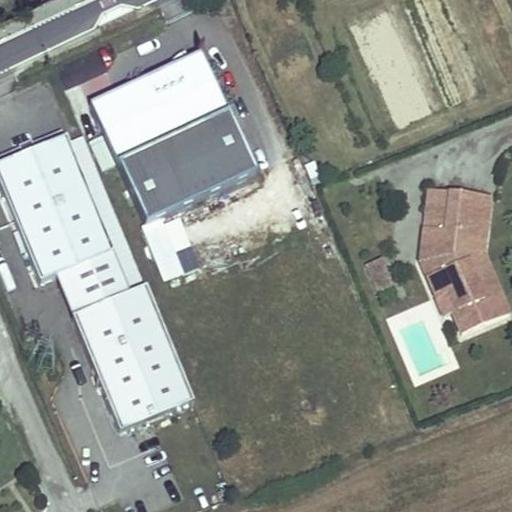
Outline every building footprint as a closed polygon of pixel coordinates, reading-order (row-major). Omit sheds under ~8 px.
[(144,227),(255,176),(199,56),(88,107),(144,227)] [(127,296),(63,140),(0,166),(0,197),(37,286),(61,276),(78,317),(69,320),(118,436),(191,406),(143,290),(127,296)] [(443,234),(448,195),(427,193),(423,231),(443,234)] [(443,234),(423,231),(419,264),(435,302),(448,297),(455,313),(451,315),(460,337),(507,317),(498,295),(482,302),(463,259),(466,238),(483,240),(487,200),(448,195),(443,234)] [(180,275),(161,228),(142,235),(162,283),(180,275)] [(481,256),(483,240),(466,238),(463,259),(482,302),(498,295),(481,256)] [(379,261),(365,267),(377,294),(390,288),(379,261)] [(448,297),(435,302),(442,319),(451,315),(455,313),(448,297)]
